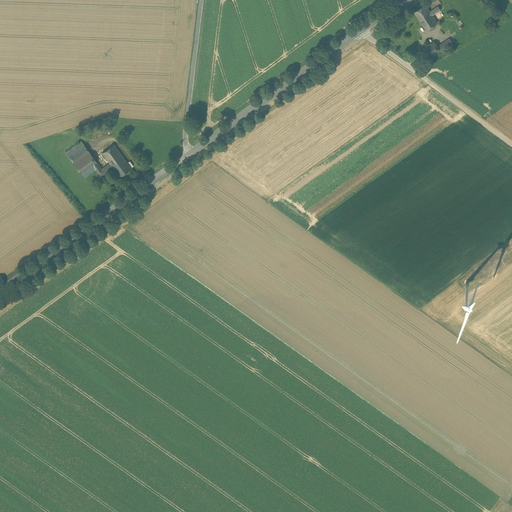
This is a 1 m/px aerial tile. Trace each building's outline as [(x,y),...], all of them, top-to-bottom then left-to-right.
[(430,11),(426,5),(425,5),(415,12),(426,29),(437,23),(436,21),(432,15),(430,11)] [(438,6),(430,11),(432,15),(438,12),(441,10),(438,6)] [(432,15),(436,21),(442,17),(438,12),(432,15)] [(434,41),(421,49),(427,59),(440,51),(437,46),(434,41)] [(446,41),(437,46),(440,51),(441,52),(450,46),(446,41)] [(110,163),(102,169),(81,141),(66,152),(84,178),(95,169),(100,176),(113,167),(111,165),(110,163)] [(114,144),(102,152),(110,163),(111,165),(123,157),(114,144)] [(123,157),(111,165),(113,167),(119,176),(131,167),(127,162),(123,157)]
